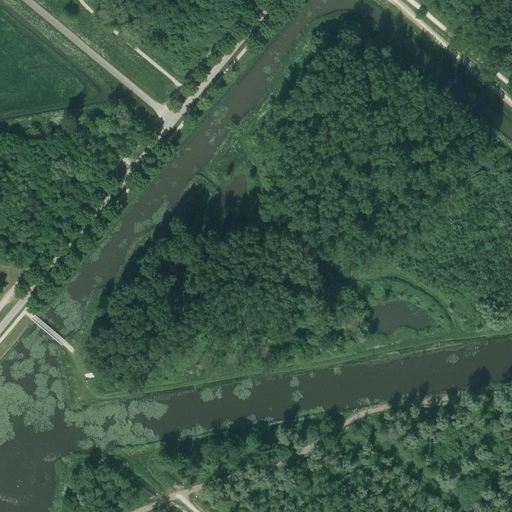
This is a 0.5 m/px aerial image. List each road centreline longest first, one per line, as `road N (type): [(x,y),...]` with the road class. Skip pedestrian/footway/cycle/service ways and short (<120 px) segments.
road 1 (unknown): [(136,511),(270,469),(359,414),(464,395),(511,407)]
road 2 (unknown): [(254,0),(0,307)]
road 3 (unknown): [(511,100),(395,0)]
